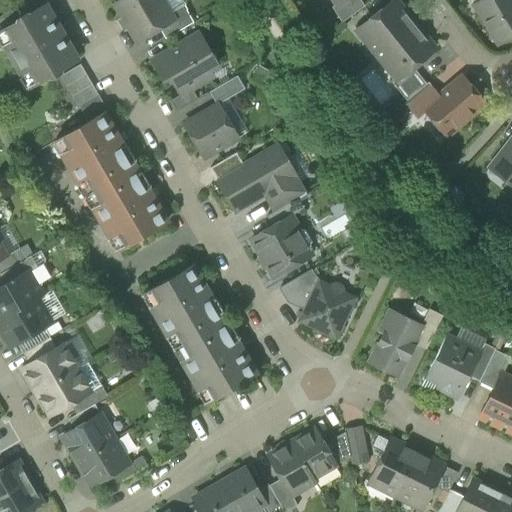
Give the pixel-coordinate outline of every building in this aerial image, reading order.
[(121,0),(114,4),(136,42),(160,29),(174,20),(170,12),(184,4),(181,0),(121,0)] [(332,7),(342,23),(365,6),(360,0),(344,0),(337,5),(336,4),(332,7)] [(397,79),(413,67),(434,49),(394,0),(393,0),(357,30),(368,43),(373,39),(393,64),(388,68),(397,79)] [(495,40),(501,42),(511,36),(511,31),(511,0),(484,0),(474,6),(495,40)] [(160,29),(166,39),(194,23),(186,11),(187,10),(184,4),(170,12),(174,20),(160,29)] [(28,75),(34,85),(77,60),(75,56),(45,5),(18,21),(2,30),(7,39),(4,45),(22,76),(28,75)] [(11,10),(0,16),(0,30),(2,30),(18,21),(11,10)] [(170,77),(181,95),(191,89),(212,77),(208,70),(217,65),(203,41),(194,46),(190,39),(152,61),(164,81),(170,77)] [(368,43),(388,68),(393,64),(373,39),(368,43)] [(61,77),(77,104),(96,92),(87,76),(81,66),(61,77)] [(392,82),(407,101),(427,84),(413,67),(397,79),(392,82)] [(29,88),(34,85),(28,75),(22,76),(29,88)] [(209,92),(217,105),(218,105),(245,89),(237,76),(209,92)] [(440,122),(449,133),(482,106),(482,100),(475,92),(469,92),(459,80),(439,97),(424,110),(425,111),(437,125),(440,122)] [(427,84),(407,101),(405,102),(418,117),(425,111),(424,110),(439,97),(427,84)] [(170,101),(176,112),(197,99),(191,89),(181,95),(170,101)] [(184,124),(204,158),(217,150),(216,148),(237,136),(218,105),(217,105),(184,124)] [(55,141),(86,196),(135,168),(133,165),(135,159),(127,146),(121,144),(103,113),(74,130),(55,141)] [(502,153),(497,160),(507,168),(502,175),(511,182),(511,140),(510,143),(507,141),(499,150),(502,153)] [(217,181),(235,212),(265,194),(273,189),(276,195),(277,196),(295,186),(300,183),(278,145),(244,165),(217,181)] [(210,169),(217,181),(244,165),(236,153),(210,169)] [(492,166),(502,175),(507,168),(497,160),(492,166)] [(136,170),(135,168),(86,196),(118,250),(137,239),(167,222),(148,191),(150,185),(142,171),(136,170)] [(448,193),(460,204),(467,196),(455,185),(448,193)] [(269,200),(275,211),(296,199),(301,197),(295,186),(277,196),(276,195),(269,200)] [(265,194),(269,200),(276,195),(273,189),(265,194)] [(302,210),(296,199),(275,211),(265,217),(271,228),(291,216),(302,210)] [(251,239),(273,277),(311,255),(307,248),(311,246),(312,242),(305,229),(301,228),(299,230),(291,216),(271,228),(251,239)] [(0,274),(26,259),(20,248),(6,256),(6,257),(0,260),(0,274)] [(31,256),(26,259),(0,274),(0,275),(5,285),(30,270),(31,271),(38,267),(31,256)] [(38,267),(31,271),(41,288),(42,282),(49,278),(42,266),(42,265),(38,267)] [(144,294),(175,348),(224,320),(222,317),(224,311),(216,298),(210,297),(192,265),(163,282),(144,294)] [(281,287),(289,301),(299,296),(319,280),(312,269),(281,287)] [(44,295),(41,288),(31,271),(30,270),(5,285),(0,287),(0,320),(37,299),(44,295)] [(299,321),(336,339),(355,298),(343,292),(344,292),(342,286),(337,283),(331,285),(330,286),(319,280),(299,296),(309,301),(299,321)] [(51,323),(37,299),(0,320),(0,329),(10,347),(17,343),(44,327),(51,323)] [(414,343),(426,349),(443,316),(429,309),(421,325),(422,326),(414,343)] [(369,362),(398,376),(414,343),(422,326),(421,325),(390,310),(379,331),(383,333),(369,362)] [(225,322),(224,320),(175,348),(207,403),(226,392),(256,375),(237,343),(239,337),(231,323),(225,322)] [(17,343),(23,353),(50,337),(44,327),(17,343)] [(480,352),(484,344),(486,339),(461,327),(455,340),(480,352)] [(437,387),(458,398),(469,376),(480,353),(480,352),(455,340),(446,336),(425,378),(438,385),(437,387)] [(57,348),(50,337),(23,353),(29,364),(57,348)] [(22,368),(36,392),(77,368),(63,344),(57,348),(29,364),(22,368)] [(469,376),(479,381),(495,350),(495,349),(484,344),(480,352),(480,353),(469,376)] [(511,358),(495,350),(479,381),(479,383),(494,390),(501,374),(502,375),(511,358)] [(91,391),(77,368),(36,392),(50,416),(71,404),(91,392),(91,391)] [(511,392),(509,390),(511,386),(511,383),(511,379),(502,375),(501,374),(494,390),(481,417),(511,432),(511,392)] [(71,404),(77,415),(95,404),(108,396),(101,385),(91,391),(91,392),(71,404)] [(101,415),(95,404),(77,415),(69,419),(75,430),(101,415)] [(62,437),(76,461),(115,439),(101,415),(75,430),(62,437)] [(360,427),(345,430),(351,457),(352,465),(368,462),(360,427)] [(315,429),(292,442),(313,478),(336,465),(323,443),(315,429)] [(336,465),(351,457),(345,430),(323,443),(336,465)] [(129,463),(115,439),(76,461),(90,485),(110,474),(129,463)] [(368,483),(396,496),(417,453),(390,439),(368,483)] [(315,482),(313,478),(292,442),(268,456),(281,479),(291,496),(292,495),(315,482)] [(443,466),(417,453),(396,496),(422,509),(443,466)] [(110,474),(116,484),(148,466),(142,455),(129,463),(110,474)] [(0,498),(30,481),(17,460),(0,470),(0,498)] [(245,469),(219,484),(235,511),(250,511),(265,503),(257,489),(245,469)] [(269,486),(284,511),(287,511),(298,506),(292,495),(291,496),(281,479),(269,486)] [(492,511),(501,493),(473,479),(464,497),(456,511),(492,511)] [(42,502),(30,481),(0,498),(0,511),(26,511),(27,510),(42,502)] [(265,503),(269,510),(279,504),(269,486),(267,483),(257,489),(265,503)] [(235,511),(219,484),(193,499),(201,511),(235,511)] [(439,511),(456,511),(464,497),(450,490),(439,511)] [(511,511),(511,498),(501,493),(492,511),(511,511)]
